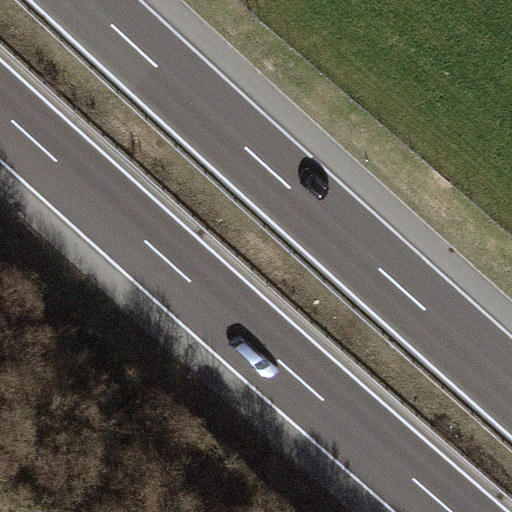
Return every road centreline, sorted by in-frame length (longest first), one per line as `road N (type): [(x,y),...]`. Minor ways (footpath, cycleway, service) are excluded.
road 1 (motorway): [(0,113),(448,511)]
road 2 (motorway): [(511,382),(90,0)]
